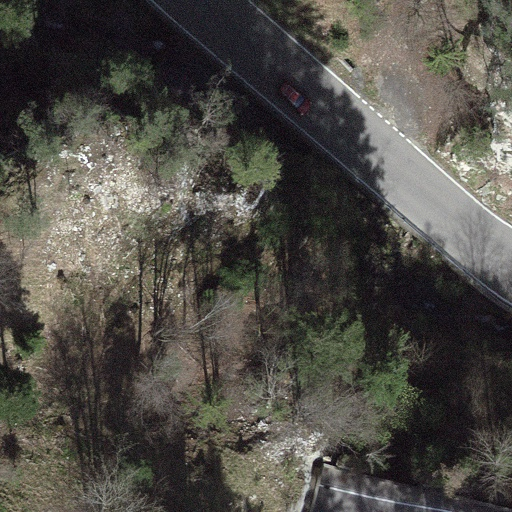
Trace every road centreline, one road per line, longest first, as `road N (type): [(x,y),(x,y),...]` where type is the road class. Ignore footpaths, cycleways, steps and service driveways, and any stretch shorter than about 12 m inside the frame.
road 1 (secondary): [(198,0),(511,260)]
road 2 (secondary): [(346,511),(0,420)]
